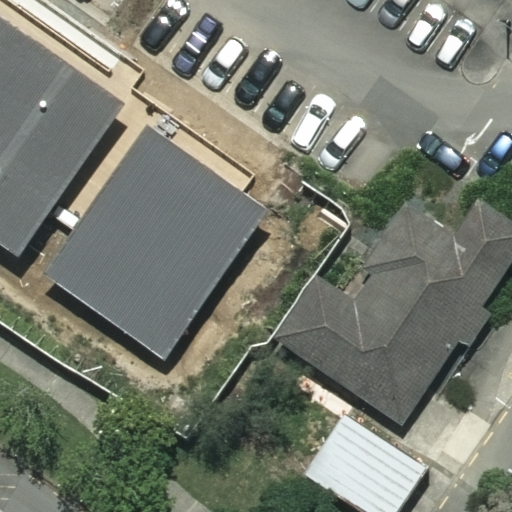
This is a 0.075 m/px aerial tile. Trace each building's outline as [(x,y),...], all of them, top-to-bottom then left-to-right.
[(0,0),(0,48),(33,71),(92,113),(124,70),(24,0),(0,0)] [(0,117),(33,71),(0,48),(0,117)] [(326,282),(280,347),(364,406),(409,437),(469,353),(474,357),(498,323),(491,318),(511,288),(511,224),(492,210),(474,235),(465,249),(416,215),(376,271),(373,277),(381,283),(364,308),(333,286),(326,282)] [(163,404),(194,428),(220,394),(232,380),(200,356),(163,404)] [(351,425),(313,482),(359,511),(413,511),(435,479),(351,425)]
